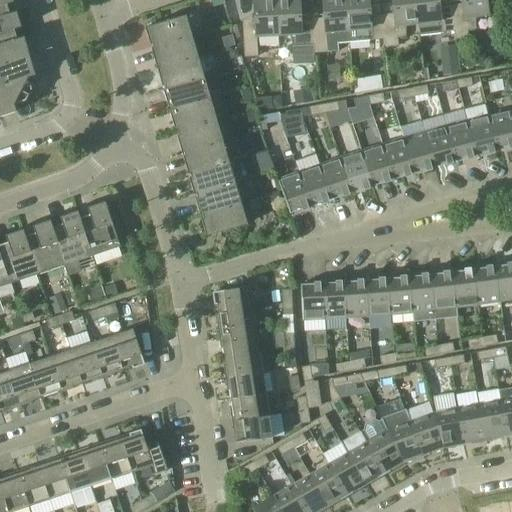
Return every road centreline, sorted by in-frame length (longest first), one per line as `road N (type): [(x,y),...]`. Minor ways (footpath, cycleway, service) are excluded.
road 1 (residential): [(194,381),(0,443)]
road 2 (residential): [(179,277),(364,234)]
road 3 (residential): [(364,234),(425,203),(511,183)]
road 4 (residential): [(179,277),(150,177),(118,141)]
road 5 (residential): [(364,234),(511,224)]
road 6 (residential): [(379,511),(438,481),(511,467)]
road 7 (residential): [(0,209),(72,186),(118,141)]
road 8 (residential): [(118,141),(124,107),(105,17)]
road 9 (residential): [(67,117),(68,90),(42,0)]
